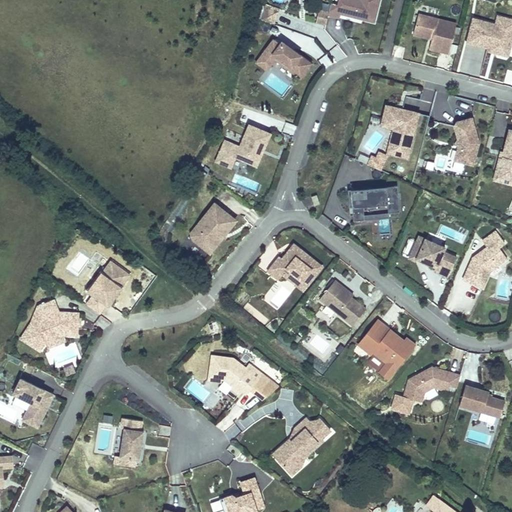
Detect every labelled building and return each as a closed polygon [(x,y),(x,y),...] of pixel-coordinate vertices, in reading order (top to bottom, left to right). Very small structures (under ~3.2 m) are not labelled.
[(360,17),(360,19),(375,23),(380,0),(338,0),(337,4),(331,2),(329,11),(328,16),(339,19),(340,14),(354,18),(355,16),(360,17)] [(266,3),(260,19),(275,24),(280,8),(266,3)] [(329,11),(319,9),(316,23),(326,25),(328,16),(329,11)] [(433,35),(432,39),(429,49),(448,53),(456,23),(418,14),(413,34),(427,38),(428,34),(433,35)] [(511,19),(498,16),(495,24),(511,28),(511,19)] [(490,48),(508,53),(511,38),(511,28),(495,24),(473,18),(467,42),(490,48)] [(279,43),(273,38),(255,62),(267,71),(275,60),(300,79),(308,69),(305,67),(310,61),(282,39),(279,43)] [(409,122),(412,110),(386,104),(380,126),(392,129),(386,154),(409,159),(418,124),(409,122)] [(420,112),(412,110),(409,122),(418,124),(420,113),(420,112)] [(426,127),(428,115),(421,114),(418,126),(426,127)] [(480,142),(472,115),(471,116),(456,120),(453,125),(453,126),(457,138),(454,143),(457,147),(453,161),(474,166),(480,142)] [(270,134),(249,125),(240,147),(225,141),(216,161),(231,167),(235,157),(256,166),(261,155),(256,153),(260,144),(265,146),(270,134)] [(502,157),(498,156),(492,180),(511,185),(511,128),(508,127),(502,150),(502,151),(506,152),(505,156),(502,156),(502,157)] [(261,155),(265,146),(260,144),(256,153),(261,155)] [(382,170),(388,155),(379,151),(376,157),(371,155),(367,164),(381,171),(382,170)] [(432,170),(434,162),(427,160),(427,161),(424,160),(423,164),(426,165),(425,168),(432,170)] [(454,170),(462,172),(464,164),(456,162),(454,170)] [(397,186),(348,190),(349,200),(352,200),(354,221),(364,220),(363,206),(388,204),(388,213),(400,212),(397,186)] [(311,196),(314,205),(320,204),(316,195),(311,196)] [(224,231),(225,233),(235,220),(215,204),(199,223),(204,227),(194,239),(210,252),(219,241),(218,238),(224,231)] [(191,232),(194,239),(204,227),(199,223),(191,232)] [(495,259),(503,253),(498,247),(505,242),(496,231),(483,241),(487,247),(478,253),(481,257),(478,260),(473,257),(463,279),(483,287),(488,274),(490,271),(499,264),(495,259)] [(445,247),(419,236),(417,242),(410,256),(416,259),(435,267),(434,271),(448,277),(456,257),(443,251),(445,247)] [(417,242),(410,238),(402,255),(415,261),(416,259),(410,256),(417,242)] [(294,244),(291,248),(298,254),(301,250),(294,244)] [(298,254),(291,248),(282,259),(279,257),(268,271),(279,279),(283,274),(287,269),(307,285),(322,267),(301,250),(298,254)] [(507,258),(503,253),(495,259),(499,264),(507,258)] [(121,283),(123,285),(131,275),(110,260),(94,282),(95,283),(89,292),(89,293),(95,296),(88,306),(98,313),(105,304),(108,306),(121,289),(118,287),(121,283)] [(303,290),(307,285),(287,269),(283,274),(303,290)] [(89,292),(95,283),(94,282),(82,274),(73,286),(87,296),(89,293),(89,292)] [(341,289),(342,287),(334,280),(319,299),(353,325),(366,309),(351,297),(341,289)] [(353,295),(342,287),(341,289),(351,297),(353,295)] [(62,332),(77,332),(77,325),(78,318),(78,313),(58,312),(54,299),(39,304),(31,322),(21,338),(38,349),(44,338),(62,332)] [(395,333),(378,319),(358,344),(371,354),(373,352),(386,363),(379,372),(388,379),(415,345),(406,337),(404,340),(398,336),(396,339),(393,336),(395,333)] [(77,335),(77,332),(62,332),(44,338),(38,349),(40,351),(46,341),(48,347),(65,341),(62,335),(77,335)] [(220,380),(221,380),(224,381),(232,387),(230,389),(239,396),(242,392),(246,396),(249,391),(262,401),(280,386),(249,363),(246,367),(234,357),(211,354),(208,374),(221,376),(220,380)] [(66,377),(76,373),(73,365),(63,368),(66,377)] [(454,387),(458,373),(432,366),(408,379),(403,396),(414,400),(422,402),(425,392),(434,387),(448,392),(449,386),(454,387)] [(221,383),(221,380),(220,380),(221,376),(208,374),(207,381),(221,383)] [(53,394),(20,378),(13,393),(31,402),(22,420),(37,427),(53,394)] [(488,395),(489,392),(465,385),(459,405),(500,418),(505,401),(488,395)] [(409,415),(414,400),(403,396),(395,394),(390,409),(409,415)] [(113,416),(103,414),(102,421),(112,423),(113,416)] [(119,458),(136,461),(139,461),(141,448),(139,448),(139,445),(142,445),(144,431),(142,431),(143,421),(121,417),(120,428),(123,428),(119,456),(119,458)] [(285,456),(279,461),(289,472),(304,457),(323,441),(321,438),(330,430),(319,418),(312,425),(306,418),(294,429),(299,434),(291,440),(290,439),(278,449),(285,456)] [(294,429),(290,439),(291,440),(299,434),(294,429)] [(272,454),(279,461),(285,456),(278,449),(272,454)] [(221,460),(229,465),(234,458),(226,453),(221,460)] [(1,480),(4,480),(3,468),(13,467),(12,456),(0,456),(0,486),(1,487),(1,480)] [(135,467),(136,461),(119,458),(119,456),(115,456),(113,464),(135,467)] [(301,466),(304,457),(289,472),(292,475),(301,466)] [(253,511),(257,511),(263,509),(262,504),(263,501),(256,479),(242,484),(246,495),(241,497),(235,499),(234,496),(221,500),(224,511),(253,511)] [(426,505),(434,511),(435,510),(437,511),(455,511),(433,496),(426,505)]
